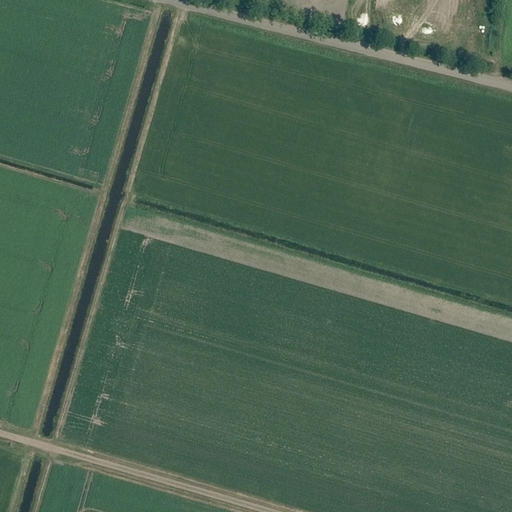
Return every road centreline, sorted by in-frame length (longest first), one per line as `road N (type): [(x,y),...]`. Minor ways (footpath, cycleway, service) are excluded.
road 1 (unclassified): [(511,88),(166,0)]
road 2 (unknown): [(0,434),(264,511)]
